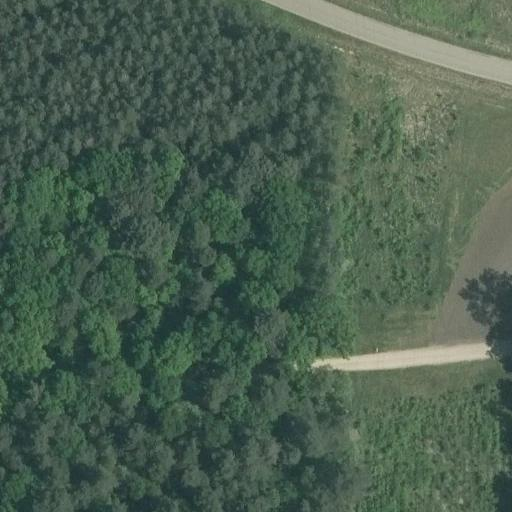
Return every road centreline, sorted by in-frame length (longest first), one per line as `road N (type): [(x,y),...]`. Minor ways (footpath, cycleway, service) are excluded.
road 1 (track): [(0,399),(511,346)]
road 2 (unclassified): [(511,70),(298,0)]
